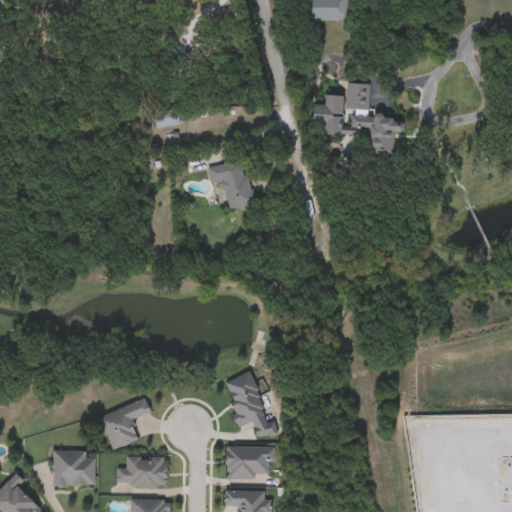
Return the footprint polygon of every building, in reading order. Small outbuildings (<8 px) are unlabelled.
[(346,0),(346,21),(311,22),(311,0),(346,0)] [(368,86),(366,118),(403,120),(402,135),(390,134),(390,141),(370,140),(371,131),(351,130),(352,111),(345,110),(346,85),(368,86)] [(324,107),(324,97),(342,97),(342,135),(312,134),(312,107),(324,107)] [(155,129),(153,113),(177,110),(179,126),(155,129)] [(208,168),(243,160),(253,205),(228,210),(222,181),(211,183),(208,168)] [(165,458),(165,489),(115,489),(115,469),(125,469),(125,458),(165,458)] [(40,511),(39,511),(0,511),(0,490),(9,481),(40,511)] [(129,511),(129,501),(168,501),(168,511),(129,511)]
